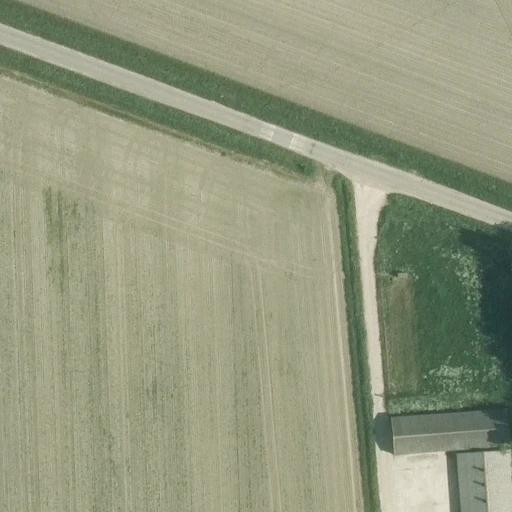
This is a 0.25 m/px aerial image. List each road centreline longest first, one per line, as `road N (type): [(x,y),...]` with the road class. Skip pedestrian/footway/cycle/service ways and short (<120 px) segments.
road 1 (tertiary): [(511,222),(0,34)]
road 2 (track): [(374,171),(364,215),(389,511)]
